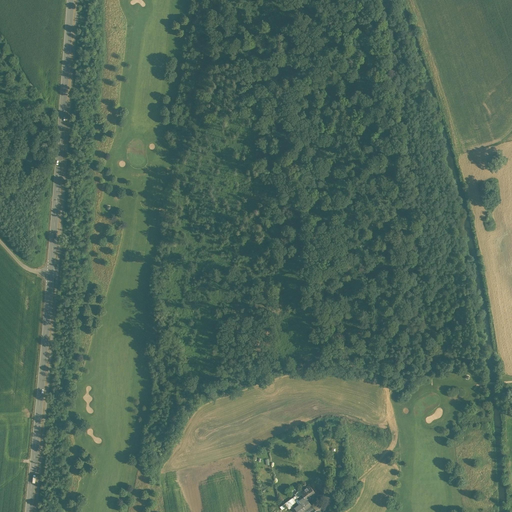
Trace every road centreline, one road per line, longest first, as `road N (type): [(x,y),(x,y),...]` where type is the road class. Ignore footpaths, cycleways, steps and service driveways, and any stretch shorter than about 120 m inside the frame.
road 1 (secondary): [(69,0),(50,274)]
road 2 (secondary): [(50,274),(28,511)]
